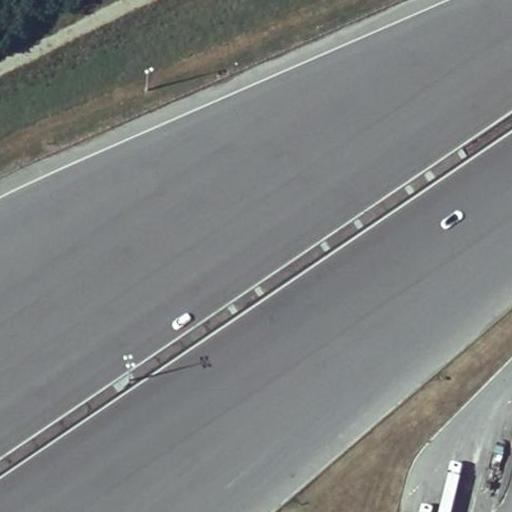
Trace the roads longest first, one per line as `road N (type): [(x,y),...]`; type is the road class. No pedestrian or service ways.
road 1 (motorway): [(511,26),(0,300)]
road 2 (motorway): [(125,511),(511,214)]
road 3 (track): [(133,0),(0,66)]
